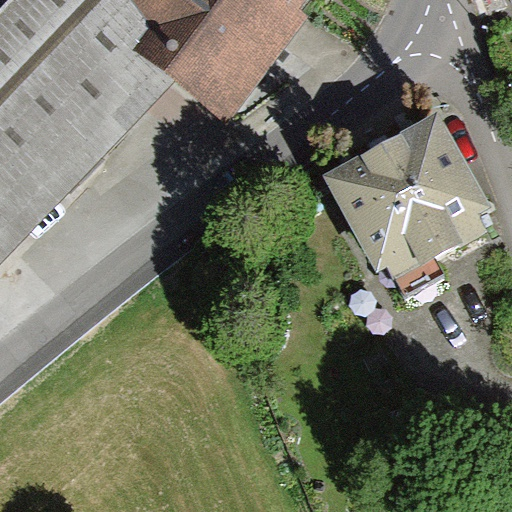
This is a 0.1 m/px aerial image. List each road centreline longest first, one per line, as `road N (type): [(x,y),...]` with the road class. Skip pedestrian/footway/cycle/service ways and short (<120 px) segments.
road 1 (tertiary): [(0,369),(147,244),(381,72),(411,43),(427,12)]
road 2 (residential): [(427,12),(466,61),(511,179)]
